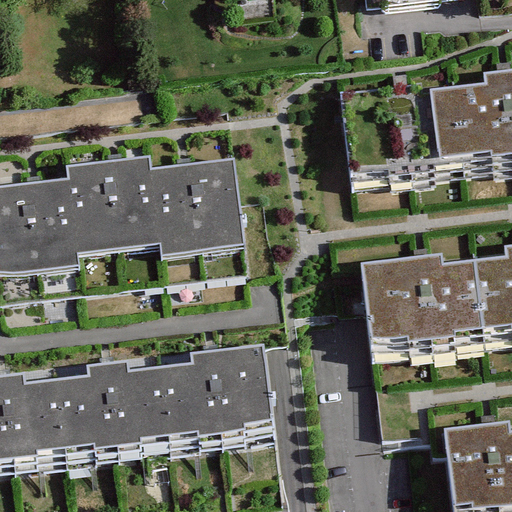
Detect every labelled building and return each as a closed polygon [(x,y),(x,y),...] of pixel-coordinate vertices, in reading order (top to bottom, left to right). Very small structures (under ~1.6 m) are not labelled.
[(351,111),(360,188),(438,179),(436,166),(500,159),(501,169),(511,167),(511,77),(487,81),(489,95),(420,103),(351,111)] [(246,251),(236,163),(151,173),(150,161),(66,171),(68,183),(0,191),(0,280),(79,271),(77,260),(161,250),(162,261),(246,251)] [(511,253),(511,254),(511,267),(444,273),(444,267),(371,273),(378,349),(421,345),(422,351),(468,347),(467,339),(511,334),(511,253)] [(278,443),(268,366),(0,397),(0,481),(40,477),(40,472),(95,465),(96,471),(144,466),(143,459),(200,453),(200,459),(248,454),(247,447),(278,443)] [(511,424),(450,430),(458,511),(486,509),(486,511),(502,511),(511,511),(511,424)]
